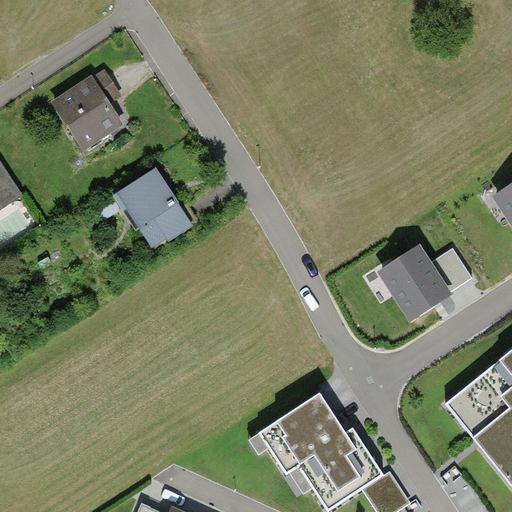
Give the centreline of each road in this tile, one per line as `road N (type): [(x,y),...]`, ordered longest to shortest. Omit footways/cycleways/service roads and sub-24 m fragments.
road 1 (residential): [(131,14),(363,384)]
road 2 (residential): [(363,384),(511,289)]
road 3 (residential): [(131,14),(0,97)]
road 4 (residential): [(363,384),(439,511)]
